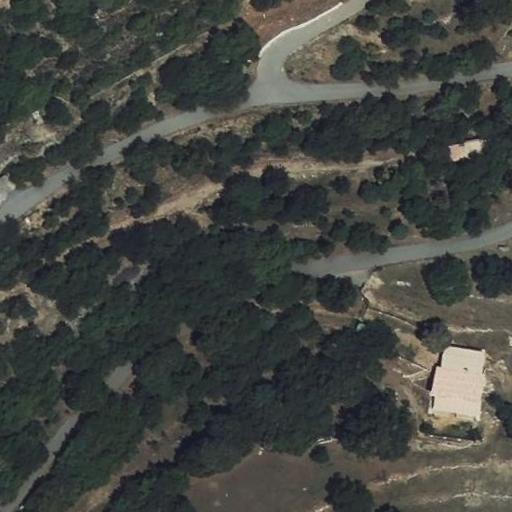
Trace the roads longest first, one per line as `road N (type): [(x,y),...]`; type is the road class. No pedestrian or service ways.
road 1 (track): [(9,511),(106,394),(191,324),(261,280),(308,265),(460,247),(511,228)]
road 2 (track): [(0,218),(132,144),(231,104),(294,93)]
road 3 (track): [(511,68),(386,92),(294,93)]
road 4 (track): [(294,93),(273,77),(277,54),(361,0)]
